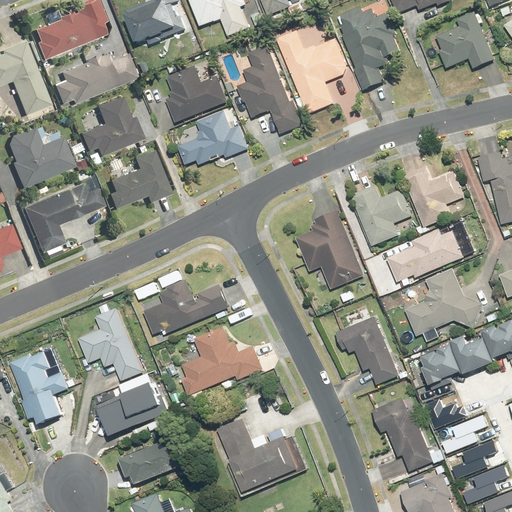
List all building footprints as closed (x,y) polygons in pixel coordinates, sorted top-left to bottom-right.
[(37,38),(34,39),(41,57),(105,32),(101,19),(105,18),(98,0),(75,0),(72,1),(75,9),(72,11),(70,7),(56,12),(57,16),(32,26),(37,38)] [(147,0),(125,8),(137,38),(181,22),(172,0),(147,0)] [(192,0),(202,24),(221,16),(229,34),(250,25),(242,4),(247,2),(246,0),(192,0)] [(263,0),(268,13),(292,4),(289,0),(263,0)] [(393,0),(398,11),(418,3),(420,7),(437,1),(439,3),(447,0),(393,0)] [(339,23),(365,89),(386,80),(380,65),(392,61),(389,55),(402,50),(396,33),(398,33),(389,10),(376,15),(373,7),(365,10),(362,5),(343,13),(346,21),(339,23)] [(475,9),(457,18),(461,25),(438,35),(444,47),(439,49),(447,66),(471,55),(476,66),(497,56),(475,9)] [(298,27),(277,36),(310,110),(335,101),(326,80),(345,72),(348,64),(336,37),(317,45),(316,42),(306,46),(298,27)] [(50,102),(24,37),(0,46),(0,82),(10,78),(23,112),(50,102)] [(269,43),(249,50),(254,64),(245,68),(249,79),(238,84),(244,100),(247,99),(253,116),(272,109),(281,132),(304,123),(295,98),(290,100),(269,43)] [(106,51),(59,69),(62,77),(52,81),(59,100),(69,96),(71,101),(137,76),(126,49),(108,56),(106,51)] [(172,96),(168,98),(177,121),(229,100),(219,74),(203,81),(196,63),(166,74),(172,89),(170,90),(172,96)] [(93,143),(96,152),(141,135),(133,113),(129,114),(121,92),(94,103),(101,120),(77,129),(84,147),(93,143)] [(198,137),(180,145),(187,162),(198,158),(200,163),(228,152),(230,155),(250,147),(240,123),(232,127),(225,109),(198,120),(201,128),(198,137)] [(12,158),(9,159),(19,184),(72,163),(61,133),(40,141),(32,123),(8,132),(5,141),(12,158)] [(136,166),(107,178),(112,188),(106,190),(112,205),(143,193),(146,200),(169,191),(152,147),(132,155),(136,166)] [(494,182),(503,224),(511,222),(511,166),(505,168),(503,155),(479,160),(485,184),(494,182)] [(430,165),(404,175),(427,229),(453,219),(447,205),(467,197),(456,171),(436,179),(430,165)] [(80,180),(20,204),(39,250),(63,240),(56,222),(103,203),(95,184),(84,189),(80,180)] [(377,183),(351,194),(373,248),(400,237),(395,226),(413,218),(402,190),(383,198),(377,183)] [(367,278),(339,212),(310,223),(313,231),(294,239),(308,274),(322,269),(332,293),(367,278)] [(0,256),(18,249),(8,225),(0,228),(0,269),(2,268),(0,262),(0,256)] [(414,250),(389,260),(399,282),(416,275),(418,279),(465,260),(454,233),(444,238),(442,232),(412,245),(414,250)] [(509,300),(511,298),(511,272),(500,277),(509,300)] [(433,302),(407,312),(416,335),(450,321),(472,330),(483,305),(464,299),(453,273),(426,284),(433,302)] [(231,312),(221,287),(196,297),(189,280),(168,288),(171,295),(161,299),(164,307),(144,315),(154,342),(231,312)] [(145,371),(120,308),(96,318),(101,331),(79,340),(90,365),(103,359),(107,369),(115,366),(121,380),(145,371)] [(399,376),(375,319),(337,335),(346,357),(354,353),(363,375),(368,373),(373,386),(399,376)] [(422,356),(433,385),(511,356),(511,323),(481,334),(485,345),(467,352),(463,341),(422,356)] [(203,360),(184,368),(188,378),(182,381),(189,397),(236,378),(238,383),(264,372),(252,345),(240,350),(238,345),(234,347),(226,329),(195,342),(203,360)] [(44,353),(12,366),(25,400),(23,401),(32,423),(34,422),(37,429),(63,419),(54,398),(70,392),(63,373),(53,377),(44,353)] [(114,428),(117,437),(170,415),(161,394),(156,396),(154,389),(101,411),(108,430),(114,428)] [(441,400),(434,403),(441,423),(468,414),(463,403),(444,410),(441,400)] [(409,472),(433,463),(413,413),(405,416),(401,403),(372,415),(381,435),(388,432),(399,460),(404,459),(409,472)] [(457,437),(444,442),(448,454),(479,441),(475,431),(489,426),(485,415),(454,427),(457,437)] [(243,421),(217,432),(245,499),(307,473),(292,437),(256,452),(243,421)] [(467,459),(453,465),(458,477),(489,464),(485,454),(499,449),(494,438),(463,450),(467,459)] [(169,443),(120,462),(129,482),(134,480),(137,487),(187,468),(179,445),(171,448),(169,443)] [(477,487),(463,493),(468,505),(499,492),(495,482),(509,477),(505,465),(473,478),(477,487)] [(0,511),(18,511),(0,478),(0,511)] [(457,511),(444,479),(402,496),(408,511),(457,511)] [(486,511),(482,511),(507,511),(504,505),(511,502),(511,489),(482,501),(486,511)] [(201,511),(200,506),(184,511),(165,511),(159,496),(132,506),(134,511),(201,511)]
